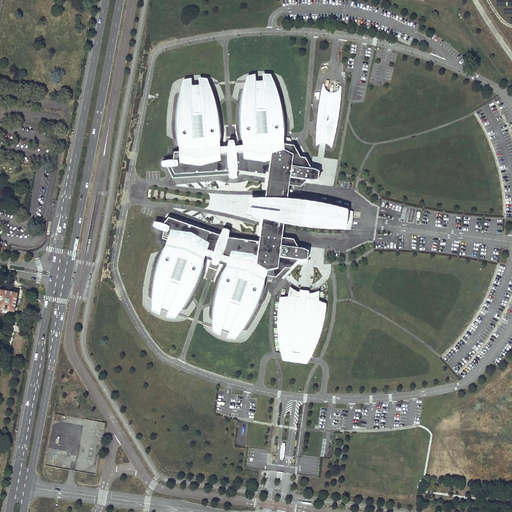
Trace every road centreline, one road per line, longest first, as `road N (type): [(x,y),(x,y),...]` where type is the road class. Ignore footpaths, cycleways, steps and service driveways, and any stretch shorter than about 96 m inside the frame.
road 1 (primary): [(28,487),(119,0)]
road 2 (primary): [(69,181),(13,484)]
road 3 (primary): [(104,0),(69,181)]
road 4 (residential): [(209,511),(28,487)]
